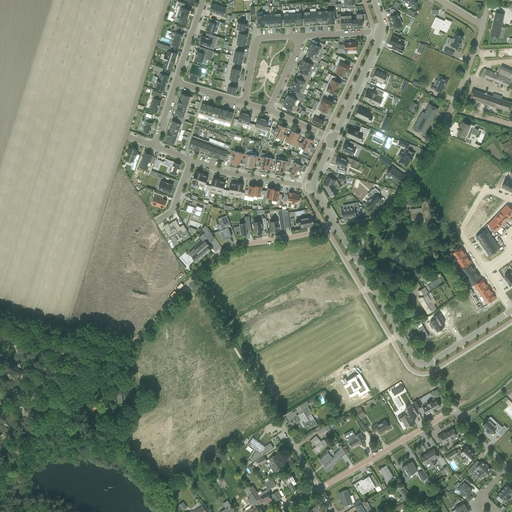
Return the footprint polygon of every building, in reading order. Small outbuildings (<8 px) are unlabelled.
[(177,21),(179,22),(186,25),(189,16),(188,16),(190,10),(183,8),(185,4),(178,2),(177,6),(179,7),(179,10),(177,16),(178,17),(177,21)] [(213,3),(210,11),(222,15),(225,7),(213,3)] [(393,15),(390,16),(392,21),(391,21),(391,22),(392,21),(392,22),(392,23),(394,27),(402,24),(398,13),(397,14),(396,10),(392,9),(391,9),(393,15)] [(496,12),(490,35),(498,37),(503,38),(505,27),(501,26),(504,14),(496,12)] [(346,25),(345,14),(340,14),(337,14),(337,19),(340,19),(341,26),(346,25)] [(356,16),(357,26),(363,25),(362,21),(365,21),(365,14),(362,14),(356,14),(356,16)] [(435,17),(430,27),(439,31),(440,30),(446,33),(451,22),(445,19),(444,21),(435,17)] [(214,23),(208,21),(205,30),(214,32),(216,26),(218,27),(220,22),(215,20),(214,23)] [(235,28),(241,30),(246,31),(247,24),(242,23),(242,22),(238,21),(238,22),(236,22),(235,28)] [(171,44),(179,46),(182,38),(183,36),(182,36),(183,34),(182,34),(182,35),(180,34),(181,32),(183,28),(176,26),(175,30),(176,30),(175,32),(174,33),(171,32),(169,38),(172,39),(170,44),(171,44)] [(241,30),(235,28),(234,32),(237,32),(236,38),(246,40),(248,34),(241,33),(241,30)] [(448,47),(446,46),(443,51),(452,55),(455,50),(454,50),(455,47),(458,49),(460,45),(462,41),(461,41),(463,37),(455,33),(452,39),(451,38),(448,47)] [(208,34),(207,38),(202,36),(200,43),(205,45),(205,47),(209,48),(211,42),(216,43),(218,37),(208,34)] [(402,46),(404,41),(393,36),(389,44),(393,45),(392,48),(392,49),(393,49),(402,53),(405,47),(402,46)] [(233,37),(232,46),(238,47),(238,44),(245,46),(246,40),(236,38),(233,37)] [(321,53),(325,45),(319,42),(318,45),(312,42),(311,45),(310,44),(309,48),(321,53)] [(356,50),(356,42),(344,42),(344,49),(339,49),(340,53),(347,53),(347,50),(356,50)] [(232,46),(231,49),(233,50),(232,55),(243,58),(244,52),(237,50),(238,47),(232,46)] [(197,51),(194,61),(202,63),(202,62),(204,63),(206,56),(212,57),(214,51),(200,47),(199,52),(197,51)] [(309,48),(306,54),(313,57),(311,60),(318,63),(322,54),(321,53),(309,48)] [(176,54),(168,51),(166,55),(165,55),(164,60),(164,61),(163,65),(171,68),(176,54)] [(232,55),(230,55),(228,64),(234,65),(235,62),(242,63),(243,58),(232,55)] [(337,60),(334,65),(335,65),(347,71),(350,65),(343,62),(345,59),(338,56),(336,59),(337,60)] [(318,63),(311,60),(310,63),(303,60),(301,65),(301,66),(301,65),(313,71),(316,65),(317,65),(318,63)] [(228,64),(226,73),(239,75),(241,69),(234,68),(234,65),(228,64)] [(164,90),(169,76),(161,73),(161,72),(162,72),(163,69),(154,65),(152,69),(159,71),(157,76),(159,76),(159,77),(158,77),(156,83),(157,83),(156,87),(164,90)] [(301,65),(301,66),(298,71),(305,74),(303,77),(309,80),(311,76),(310,76),(313,71),(301,65)] [(335,65),(333,71),(344,76),(347,71),(335,65)] [(511,77),(511,70),(501,66),(498,73),(511,80),(511,77)] [(206,69),(199,67),(198,70),(192,68),(189,75),(191,75),(189,79),(197,81),(198,78),(199,78),(201,71),(205,72),(206,69)] [(511,81),(487,70),(483,68),(480,76),(484,78),(507,88),(511,81)] [(377,71),(373,78),(377,80),(375,85),(384,89),(387,83),(383,81),(386,75),(377,71)] [(239,75),(226,73),(224,81),(231,83),(231,80),(238,81),(239,75)] [(331,75),(327,84),(338,89),(341,83),(335,80),(337,77),(331,75)] [(446,86),(448,80),(439,76),(437,80),(439,81),(436,86),(432,84),(430,88),(435,90),(441,92),(444,86),(446,86)] [(309,80),(303,77),(302,80),(295,77),(295,78),(292,83),(293,83),(305,89),(309,80)] [(231,83),(224,81),(224,85),(226,85),(225,91),(231,92),(231,93),(235,94),(235,93),(236,93),(237,87),(230,86),(231,83)] [(293,83),(290,88),(297,91),(295,94),(298,96),(301,97),(305,89),(293,83)] [(327,84),(323,93),(328,95),(330,92),(336,95),(339,89),(338,89),(327,84)] [(369,91),(364,100),(378,106),(382,97),(385,98),(387,93),(377,88),(374,93),(369,91)] [(492,96),(478,91),(473,90),(470,99),(509,112),(511,102),(497,97),(498,95),(493,93),(492,96)] [(152,91),(151,95),(154,96),(153,98),(153,97),(149,109),(157,111),(161,100),(159,99),(159,97),(160,98),(161,94),(152,91)] [(287,94),(285,100),(294,104),(298,96),(295,94),(290,92),(288,95),(287,94)] [(181,93),(179,99),(190,102),(192,97),(187,95),(188,95),(184,94),(181,93)] [(320,102),(330,107),(333,102),(322,97),(320,102)] [(179,99),(177,104),(189,107),(190,102),(179,99)] [(294,104),(285,100),(282,106),(295,112),(298,106),(294,104)] [(314,111),(320,113),(321,110),(327,113),(330,107),(320,102),(319,102),(314,111)] [(418,105),(413,102),(408,110),(414,113),(418,105)] [(204,116),(207,105),(202,103),(199,114),(204,116)] [(189,107),(177,104),(176,109),(187,113),(189,107)] [(424,135),(438,109),(429,104),(424,112),(423,112),(413,129),(424,135)] [(212,106),(207,105),(204,116),(209,117),(212,106)] [(218,108),(212,106),(209,117),(214,119),(218,108)] [(223,109),(218,108),(214,119),(219,121),(223,109)] [(360,108),(356,116),(369,122),(372,117),(369,115),(370,112),(360,108)] [(185,118),(187,113),(176,109),(174,114),(178,115),(177,119),(184,121),(185,118)] [(223,109),(219,121),(225,122),(228,111),(223,109)] [(314,110),(311,117),(312,118),(311,121),(312,122),(311,123),(315,124),(316,124),(321,126),(324,120),(318,117),(320,113),(314,111),(314,110)] [(228,111),(225,122),(230,124),(233,112),(228,111)] [(246,114),(240,112),(238,120),(235,119),(233,125),(237,126),(237,124),(242,125),(246,114)] [(145,113),(144,117),(147,118),(146,121),(145,121),(142,131),(150,134),(153,123),(150,122),(153,115),(145,113)] [(251,115),(246,114),(242,125),(247,127),(247,129),(250,130),(252,124),(249,123),(251,115)] [(250,130),(250,131),(254,132),(255,129),(260,130),(263,119),(258,117),(255,125),(252,124),(251,126),(250,130)] [(181,130),(184,121),(177,119),(176,122),(172,120),(170,126),(181,130)] [(268,120),(263,119),(260,130),(265,132),(266,130),(267,127),(268,120)] [(458,133),(458,134),(467,138),(465,142),(471,145),(472,143),(473,140),(474,140),(473,140),(472,140),(470,139),(471,135),(473,135),(475,136),(475,137),(476,137),(478,132),(478,130),(477,129),(474,128),(472,127),(473,125),(470,124),(470,125),(469,125),(463,122),(461,127),(460,127),(460,128),(460,129),(459,129),(459,130),(458,133)] [(277,136),(282,126),(278,124),(276,127),(275,130),(272,129),(270,133),(277,136)] [(181,130),(170,126),(168,131),(180,135),(181,130)] [(277,136),(276,138),(282,140),(284,134),(283,134),(286,128),(282,126),(277,136)] [(361,127),(359,132),(358,132),(358,131),(355,130),(355,131),(350,128),(347,135),(359,141),(361,136),(366,138),(369,130),(361,127)] [(290,144),(295,132),(291,130),(289,136),(287,136),(284,142),(290,144)] [(168,131),(167,136),(178,140),(180,135),(168,131)] [(295,132),(290,144),(295,147),(298,141),(297,140),(300,134),(295,132)] [(178,140),(167,136),(165,141),(168,142),(168,143),(171,144),(176,145),(178,140)] [(194,149),(198,138),(193,136),(189,147),(194,149)] [(304,149),(309,139),(305,137),(302,143),(301,142),(298,148),(303,150),(304,151),(304,149)] [(203,139),(198,138),(194,149),(199,150),(203,139)] [(208,141),(203,139),(199,150),(204,152),(207,143),(208,143),(208,141)] [(313,140),(309,139),(304,149),(312,153),(314,148),(310,147),(312,144),(313,140)] [(213,143),(229,149),(230,145),(214,140),(213,143)] [(511,140),(501,145),(505,153),(511,149),(511,140)] [(350,145),(345,143),(345,145),(344,144),(342,148),(343,149),(342,150),(345,151),(344,152),(348,154),(349,153),(352,155),(356,148),(358,149),(360,146),(362,146),(350,141),(352,142),(350,145)] [(207,143),(204,152),(209,154),(213,145),(212,145),(208,143),(207,143)] [(213,145),(209,154),(214,156),(218,145),(213,143),(212,145),(213,145)] [(218,145),(214,156),(219,158),(223,147),(218,145)] [(137,150),(135,150),(135,149),(132,148),(131,148),(129,147),(127,152),(125,151),(124,156),(127,157),(126,159),(134,162),(133,165),(136,166),(140,154),(136,153),(137,150)] [(229,149),(223,147),(219,158),(225,160),(229,149)] [(412,157),(414,154),(406,149),(398,162),(406,167),(410,160),(411,161),(410,160),(412,157),(413,158),(412,157)] [(235,163),(238,152),(230,150),(229,155),(232,155),(231,158),(231,162),(235,163)] [(152,157),(153,156),(144,152),(139,166),(147,169),(149,166),(150,166),(151,163),(154,164),(156,159),(156,158),(152,157)] [(238,152),(235,163),(239,164),(241,157),(242,158),(244,153),(238,152)] [(338,156),(335,163),(340,166),(338,168),(337,168),(336,172),(345,174),(346,170),(344,170),(345,168),(348,162),(352,163),(353,160),(348,157),(346,160),(338,156)] [(282,158),(279,171),(284,172),(285,165),(287,165),(289,166),(292,157),(288,157),(287,159),(282,158)] [(164,162),(163,164),(172,167),(170,173),(177,175),(178,172),(179,169),(181,164),(165,159),(164,162)] [(299,164),(293,162),(291,166),(293,167),(290,173),(294,175),(299,164)] [(299,163),(299,164),(294,175),(298,177),(299,174),(301,171),(304,172),(306,166),(299,163)] [(397,183),(403,176),(392,167),(386,174),(397,183)] [(198,185),(202,173),(197,171),(196,174),(195,174),(193,180),(192,183),(198,185)] [(202,173),(198,185),(198,184),(204,186),(202,189),(206,191),(208,185),(205,184),(208,176),(202,174),(202,173)] [(335,180),(328,176),(324,185),(331,197),(338,193),(333,185),(335,180)] [(208,185),(206,191),(205,196),(209,197),(210,192),(215,193),(219,180),(213,178),(211,186),(208,185)] [(506,178),(502,187),(506,189),(510,180),(506,178)] [(219,180),(215,193),(225,196),(226,190),(223,189),(225,181),(219,180)] [(173,185),(161,181),(158,189),(170,193),(173,185)] [(229,190),(226,190),(225,196),(229,196),(234,197),(237,183),(236,183),(231,182),(229,190)] [(237,183),(234,197),(243,199),(244,195),(245,193),(241,192),(243,184),(237,183)] [(255,186),(249,185),(248,190),(245,189),(245,193),(244,195),(247,196),(254,197),(254,195),(255,186)] [(255,185),(255,186),(254,195),(258,195),(257,198),(263,199),(263,196),(264,190),(261,190),(262,186),(255,185)] [(267,191),(264,190),(263,196),(266,197),(266,199),(271,200),(272,200),(273,190),(274,190),(274,189),(268,187),(267,191)] [(375,188),(371,192),(374,194),(366,203),(373,208),(381,199),(377,195),(380,192),(375,188)] [(272,200),(271,200),(271,201),(277,202),(278,200),(281,200),(282,194),(279,194),(279,191),(274,190),(273,190),(272,200)] [(156,205),(163,208),(166,201),(163,200),(163,199),(161,198),(162,195),(154,192),(153,195),(155,196),(153,202),(156,204),(156,205)] [(293,193),(289,192),(289,193),(288,193),(288,195),(285,194),(284,200),(287,201),(298,203),(300,195),(293,194),(293,193)] [(188,205),(186,210),(188,211),(200,216),(202,209),(203,207),(205,208),(205,207),(206,206),(209,207),(209,205),(199,201),(199,202),(198,205),(191,203),(189,202),(188,204),(188,205)] [(429,216),(427,202),(421,203),(422,208),(416,209),(416,211),(411,212),(411,211),(410,211),(412,220),(417,219),(417,217),(429,216)] [(357,203),(353,203),(354,207),(348,208),(347,205),(343,205),(343,209),(341,209),(342,219),(356,216),(355,210),(359,209),(357,203)] [(504,208),(502,210),(509,217),(511,214),(511,209),(507,205),(504,208)] [(500,212),(498,215),(505,222),(509,217),(502,210),(501,212),(500,212)] [(223,229),(214,232),(217,236),(220,235),(222,240),(227,238),(226,236),(230,235),(229,231),(227,225),(230,224),(226,215),(217,219),(219,224),(221,224),(223,229)] [(495,218),(493,220),(500,226),(505,222),(498,215),(495,218)] [(302,227),(314,225),(312,216),(299,219),(300,221),(299,221),(299,222),(300,222),(300,224),(301,224),(302,227)] [(279,221),(269,222),(271,232),(273,231),(274,232),(273,232),(277,232),(277,231),(279,231),(279,228),(281,227),(281,228),(284,228),(284,222),(283,217),(278,217),(279,221)] [(255,223),(252,224),(252,229),(254,228),(255,234),(258,234),(259,234),(259,233),(261,233),(261,229),(267,228),(266,218),(262,218),(263,222),(260,222),(260,221),(254,222),(255,223)] [(163,226),(169,237),(181,230),(183,233),(187,230),(183,225),(180,227),(176,220),(171,223),(172,223),(169,225),(168,223),(163,226)] [(239,225),(232,226),(235,231),(240,230),(241,235),(247,234),(246,229),(251,228),(250,220),(245,220),(245,222),(239,223),(239,225)] [(491,221),(488,224),(496,231),(500,226),(493,220),(492,222),(491,221)] [(484,230),(476,236),(479,240),(479,239),(480,240),(489,234),(487,231),(487,232),(486,232),(484,230)] [(197,252),(191,257),(196,262),(210,250),(206,245),(212,240),(205,232),(199,237),(203,242),(195,250),(197,252)] [(489,234),(480,240),(481,242),(480,242),(483,245),(491,240),(490,238),(490,237),(491,237),(489,234)] [(491,240),(483,245),(485,249),(486,249),(486,250),(496,244),(494,241),(493,241),(492,242),(491,240)] [(496,244),(486,250),(487,251),(489,255),(498,249),(496,247),(497,247),(497,246),(496,244)] [(460,248),(452,253),(455,257),(463,252),(460,248)] [(463,252),(455,257),(458,261),(466,255),(463,252)] [(466,255),(458,261),(460,265),(468,259),(466,255)] [(178,259),(177,260),(184,270),(186,268),(178,259)] [(468,259),(460,265),(463,268),(470,264),(471,263),(468,259)] [(463,268),(461,269),(464,273),(472,267),(470,264),(463,268)] [(472,267),(464,273),(467,277),(475,271),(472,267)] [(475,271),(467,277),(469,280),(477,275),(475,271)] [(477,275),(469,280),(472,284),(480,279),(477,275)] [(482,279),(474,285),(476,289),(485,283),(482,279)] [(485,283),(476,289),(479,292),(487,287),(485,283)] [(487,287),(479,292),(482,296),(490,290),(487,287)] [(430,299),(427,294),(428,293),(425,288),(418,291),(421,297),(419,298),(427,313),(435,308),(433,304),(435,302),(435,301),(434,298),(432,298),(430,299)] [(490,290),(482,296),(484,300),(492,294),(490,290)] [(492,294),(484,300),(487,304),(495,298),(492,294)] [(431,323),(429,325),(432,329),(434,327),(437,332),(444,327),(442,324),(445,322),(439,313),(433,316),(435,319),(430,322),(431,323)] [(429,336),(423,326),(417,329),(424,339),(429,336)] [(48,366),(51,359),(46,357),(43,364),(45,365),(48,366)] [(24,365),(21,358),(15,360),(18,367),(21,366),(24,365)] [(57,369),(60,371),(65,366),(60,362),(55,367),(57,369)] [(352,382),(346,386),(351,394),(365,386),(359,375),(352,379),(352,380),(351,381),(352,382)] [(107,393),(107,394),(101,395),(101,396),(102,395),(103,398),(102,398),(103,399),(110,397),(111,400),(115,400),(115,401),(115,400),(116,403),(122,402),(122,393),(120,385),(118,377),(112,378),(113,378),(115,385),(114,386),(115,386),(116,392),(113,393),(113,392),(109,393),(107,393)] [(54,384),(62,386),(64,380),(57,378),(55,381),(54,384)] [(427,388),(423,381),(421,382),(420,381),(415,383),(416,385),(412,387),(418,398),(428,392),(426,389),(427,388)] [(11,394),(18,391),(17,388),(15,385),(9,388),(11,394)] [(44,392),(50,398),(54,394),(49,389),(44,392)] [(35,405),(40,407),(43,400),(41,399),(39,398),(35,405)] [(95,399),(86,406),(92,413),(97,409),(101,406),(95,399)] [(427,405),(423,408),(427,414),(431,411),(432,413),(436,410),(436,409),(440,406),(436,400),(432,403),(431,401),(427,404),(427,405)] [(300,405),(304,411),(296,416),(303,427),(308,424),(310,428),(317,424),(314,419),(313,420),(312,419),(314,418),(311,413),(307,405),(308,404),(307,401),(300,405)] [(347,413),(357,407),(355,403),(344,409),(347,413)] [(397,417),(398,418),(399,420),(400,422),(402,421),(403,420),(403,421),(404,422),(405,424),(404,424),(405,426),(406,426),(407,427),(408,426),(407,426),(409,426),(409,425),(410,425),(411,424),(412,423),(413,423),(414,422),(413,420),(413,421),(412,419),(412,418),(415,417),(416,416),(418,415),(412,405),(410,406),(408,407),(408,408),(407,408),(406,409),(405,409),(407,414),(403,416),(402,417),(402,416),(401,415),(399,416),(397,417)] [(360,407),(356,410),(357,412),(359,416),(364,413),(361,409),(360,407)] [(4,424),(6,428),(11,425),(7,418),(2,421),(4,424)] [(488,419),(482,425),(486,429),(486,430),(489,433),(490,433),(491,433),(494,430),(501,436),(507,429),(504,425),(502,427),(496,421),(493,424),(488,419)] [(389,427),(387,423),(385,420),(378,425),(377,424),(371,427),(374,432),(379,430),(380,432),(389,427)] [(361,421),(358,423),(363,432),(366,431),(361,421)] [(318,435),(326,430),(324,427),(316,431),(318,435)] [(444,432),(438,436),(442,443),(443,445),(448,441),(454,438),(453,437),(457,435),(453,428),(444,433),(444,432)] [(348,432),(343,435),(346,439),(348,438),(350,442),(349,442),(349,443),(351,447),(359,443),(360,444),(365,441),(362,437),(360,433),(355,436),(354,434),(350,436),(348,432)] [(316,436),(315,437),(311,440),(316,446),(313,449),(316,453),(327,444),(323,440),(321,442),(316,436)] [(253,437),(247,444),(254,449),(256,451),(251,458),(253,462),(274,448),(270,443),(265,446),(253,437)] [(328,452),(319,460),(323,464),(325,465),(324,466),(325,468),(325,469),(327,472),(331,468),(330,467),(341,458),(341,457),(346,453),(340,444),(338,446),(340,449),(333,455),(334,457),(332,459),(331,457),(328,452)] [(439,449),(442,454),(447,451),(447,450),(444,446),(443,446),(439,449)] [(455,450),(445,457),(448,462),(451,460),(451,459),(450,458),(456,454),(457,455),(462,459),(461,460),(462,460),(465,464),(468,460),(469,461),(475,455),(474,454),(474,453),(472,450),(471,451),(466,447),(462,451),(459,449),(456,451),(455,450)] [(431,466),(436,463),(434,459),(439,457),(433,448),(419,457),(425,465),(429,462),(431,466)] [(276,455),(269,459),(272,464),(271,465),(271,467),(274,473),(281,470),(279,467),(282,465),(280,461),(281,461),(280,460),(279,461),(276,455)] [(486,475),(487,475),(489,474),(488,472),(491,470),(481,461),(477,466),(474,463),(468,470),(471,473),(473,471),(476,473),(475,473),(482,479),(485,476),(486,475)] [(406,465),(402,468),(404,472),(403,473),(404,475),(402,477),(405,482),(410,478),(408,475),(411,474),(417,470),(415,467),(412,463),(406,466),(406,465)] [(380,469),(379,469),(380,470),(382,474),(386,481),(389,479),(391,482),(396,479),(395,476),(393,477),(389,470),(386,465),(380,469)] [(422,470),(418,473),(422,480),(427,477),(422,470)] [(196,483),(192,475),(188,478),(192,485),(196,483)] [(292,475),(285,479),(288,484),(287,484),(292,491),(295,489),(297,488),(296,488),(294,484),(296,483),(292,475)] [(360,485),(357,486),(361,493),(362,492),(363,494),(366,492),(368,490),(375,486),(376,488),(378,486),(379,486),(375,480),(372,481),(369,476),(362,480),(362,479),(358,482),(360,485)] [(454,491),(459,494),(461,492),(466,497),(471,491),(468,488),(470,487),(469,486),(471,484),(464,478),(462,481),(464,482),(458,489),(456,488),(454,491)] [(272,479),(265,482),(264,484),(267,489),(268,490),(276,485),(272,479)] [(504,500),(505,500),(506,501),(511,496),(510,494),(511,491),(511,488),(507,484),(498,494),(504,500)] [(432,485),(437,493),(437,492),(436,491),(438,488),(440,489),(441,489),(437,487),(433,485),(432,485)] [(254,489),(252,486),(249,487),(253,493),(252,494),(259,504),(258,504),(259,505),(263,502),(264,504),(271,499),(268,494),(269,493),(268,490),(267,489),(262,492),(260,490),(257,492),(255,488),(254,489)] [(404,489),(400,491),(402,496),(405,500),(409,497),(404,489)] [(347,490),(338,493),(340,500),(341,499),(344,506),(352,503),(347,490)] [(281,498),(277,492),(271,495),(275,501),(281,498)] [(259,504),(252,494),(248,496),(249,498),(247,499),(251,507),(246,510),(245,509),(242,511),(256,511),(258,511),(255,506),(258,504),(259,504)] [(222,503),(226,509),(220,511),(231,511),(234,511),(228,500),(222,503)] [(367,511),(364,507),(368,505),(366,500),(362,503),(361,503),(355,506),(358,511),(356,511),(367,511)] [(184,511),(187,507),(181,501),(178,505),(184,511)] [(395,507),(398,511),(407,505),(405,502),(395,507)] [(463,503),(454,508),(455,508),(456,509),(455,509),(456,511),(466,511),(468,511),(464,504),(463,504),(463,503)]
